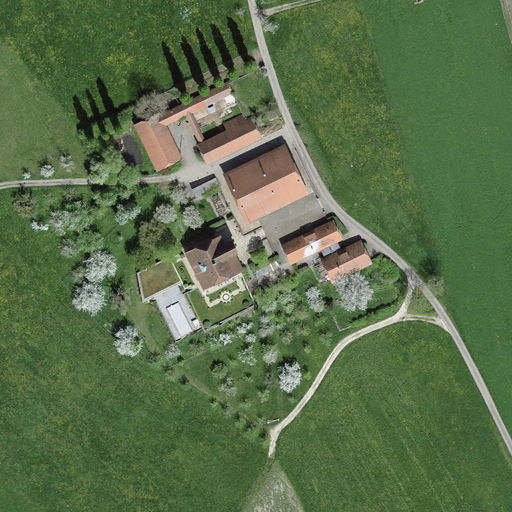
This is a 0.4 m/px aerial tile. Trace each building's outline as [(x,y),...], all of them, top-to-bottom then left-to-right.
[(158,169),(168,164),(178,159),(162,126),(186,115),(231,93),(226,84),(157,117),(156,116),(137,125),(158,169)] [(258,136),(252,123),(199,148),(206,161),(258,136)] [(309,196),(285,145),(223,175),(247,226),(309,196)] [(334,221),(281,246),(290,266),(343,241),(334,221)] [(188,260),(199,283),(203,292),(244,273),(237,258),(239,257),(232,242),(225,245),(221,237),(185,254),(188,260)] [(332,285),(373,265),(361,241),(320,261),(332,285)] [(199,283),(188,260),(176,266),(171,255),(148,269),(147,267),(141,270),(142,272),(137,273),(143,304),(181,284),(184,290),(199,283)]
